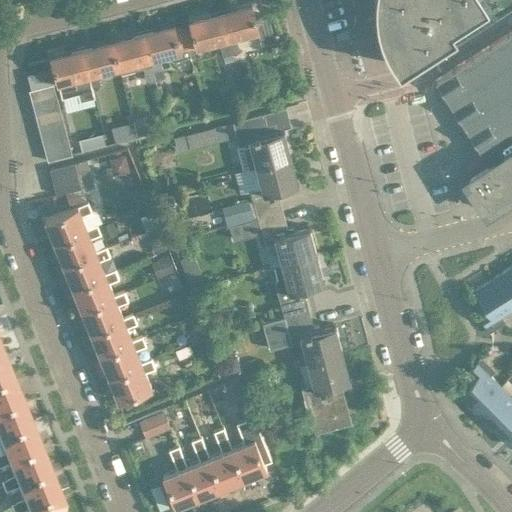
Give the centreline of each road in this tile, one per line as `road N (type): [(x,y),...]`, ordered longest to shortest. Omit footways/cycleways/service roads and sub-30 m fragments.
road 1 (residential): [(122,511),(0,199)]
road 2 (residential): [(332,94),(386,80),(511,4)]
road 3 (tertiary): [(419,422),(373,250)]
road 4 (tertiary): [(373,250),(332,94)]
road 5 (residential): [(373,250),(511,217)]
road 6 (tertiary): [(314,511),(419,422)]
road 7 (residential): [(0,34),(129,0)]
road 8 (residential): [(508,511),(419,422)]
